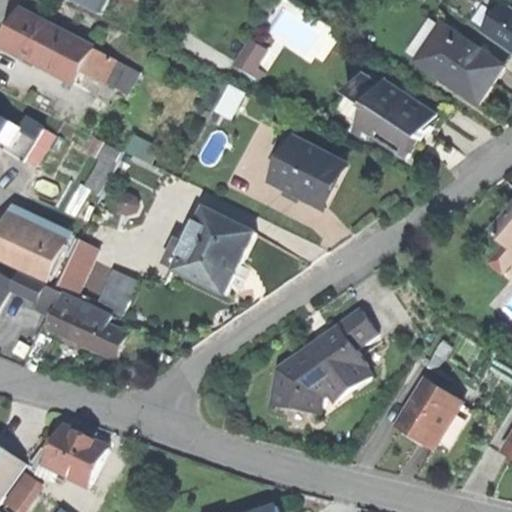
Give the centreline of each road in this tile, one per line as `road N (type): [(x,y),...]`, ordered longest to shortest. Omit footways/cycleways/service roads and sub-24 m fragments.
road 1 (residential): [(160,427),(178,383),(218,343),(413,225),(511,150)]
road 2 (residential): [(160,427),(241,458),(459,511)]
road 3 (residential): [(0,372),(160,427)]
